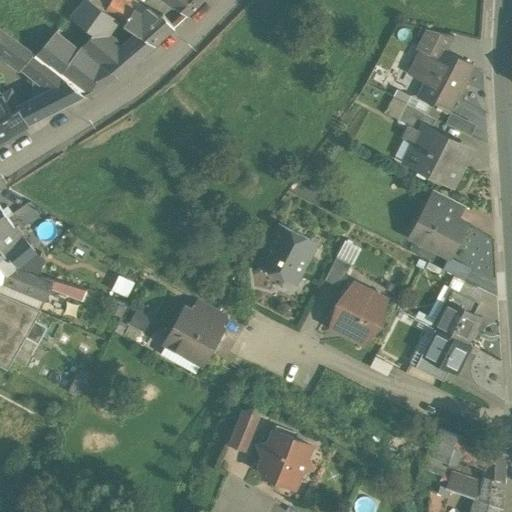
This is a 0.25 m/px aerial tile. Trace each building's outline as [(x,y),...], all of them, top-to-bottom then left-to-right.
[(102,51),(95,46),(104,33),(106,35),(112,27),(118,20),(104,11),(87,0),(82,0),(71,14),(95,34),(83,49),(96,59),(102,51)] [(128,3),(121,0),(112,0),(104,11),(118,20),(125,25),(135,11),(136,10),(128,3)] [(164,0),(187,17),(204,1),(202,0),(164,0)] [(142,16),(135,11),(125,25),(141,36),(155,45),(175,28),(163,15),(160,16),(149,9),(142,16)] [(125,25),(118,20),(112,27),(121,34),(134,41),(141,36),(125,25)] [(59,75),(34,55),(0,30),(0,50),(1,52),(0,54),(18,66),(49,92),(68,82),(59,75)] [(453,37),(427,31),(417,50),(421,52),(411,72),(418,75),(427,80),(418,98),(448,113),(472,66),(451,55),(447,63),(439,59),(442,53),(444,54),(453,37)] [(96,59),(83,49),(75,59),(57,44),(61,39),(54,33),(34,55),(59,75),(68,82),(85,96),(98,80),(104,86),(119,78),(96,59)] [(106,35),(104,33),(95,46),(102,51),(96,59),(119,78),(155,45),(141,36),(134,41),(124,49),(106,35)] [(418,75),(406,98),(416,103),(418,98),(427,80),(418,75)] [(49,92),(34,100),(44,117),(85,96),(68,82),(49,92)] [(1,97),(0,97),(0,141),(29,125),(20,108),(13,111),(1,97)] [(435,120),(405,105),(396,122),(419,134),(423,127),(430,131),(435,120)] [(430,131),(423,127),(419,134),(404,163),(453,187),(471,152),(430,131)] [(462,206),(434,192),(427,205),(455,219),(462,206)] [(427,205),(426,204),(409,238),(448,258),(466,225),(455,219),(427,205)] [(0,208),(0,237),(13,228),(0,208)] [(317,243),(279,224),(257,267),(296,286),(317,243)] [(25,241),(4,258),(15,270),(34,253),(25,241)] [(0,252),(0,282),(15,270),(4,258),(0,252)] [(350,264),(335,256),(323,279),(338,287),(350,264)] [(15,270),(0,282),(0,284),(44,303),(50,291),(53,283),(15,270)] [(119,278),(114,291),(128,296),(133,283),(119,278)] [(53,283),(50,291),(82,304),(86,294),(53,283)] [(377,296),(355,285),(338,304),(333,326),(351,331),(350,336),(361,341),(378,324),(380,315),(373,312),(377,296)] [(450,291),(431,329),(434,331),(466,348),(481,320),(473,316),(450,305),(456,294),(450,291)] [(247,307),(222,293),(216,304),(241,317),(247,307)] [(478,305),(456,294),(450,305),(473,316),(478,305)] [(0,367),(8,372),(26,340),(38,346),(47,330),(35,323),(41,313),(0,295),(0,367)] [(228,316),(198,299),(192,311),(221,328),(228,316)] [(192,311),(186,308),(166,343),(203,364),(223,329),(221,328),(192,311)] [(466,348),(434,331),(415,369),(420,371),(425,361),(447,373),(455,377),(470,349),(466,348)] [(447,373),(425,361),(420,371),(442,383),(447,373)] [(81,399),(90,376),(77,371),(68,394),(81,399)] [(258,416),(241,411),(229,440),(245,447),(258,416)] [(308,442),(275,429),(271,440),(261,444),(269,463),(262,465),(265,473),(294,484),(299,472),(298,469),(305,466),(308,459),(305,451),(308,442)] [(486,448),(438,430),(429,454),(432,455),(431,456),(449,462),(448,463),(459,467),(462,457),(478,463),(472,479),(502,490),(504,462),(504,454),(486,447),(486,448)] [(427,453),(417,481),(441,489),(445,489),(438,486),(440,480),(442,481),(448,463),(449,462),(431,456),(432,455),(429,454),(427,453)] [(472,479),(451,472),(447,483),(445,489),(450,491),(468,497),(467,502),(471,504),(471,506),(473,506),(476,500),(500,508),(502,490),(472,479)] [(442,481),(440,480),(438,486),(445,489),(447,483),(442,481)] [(441,489),(438,490),(437,493),(430,490),(427,511),(444,511),(447,506),(450,496),(448,496),(450,491),(445,489),(441,489)] [(498,511),(500,508),(476,500),(473,506),(471,506),(471,504),(467,502),(468,497),(450,491),(448,496),(450,496),(447,506),(463,511),(498,511)]
